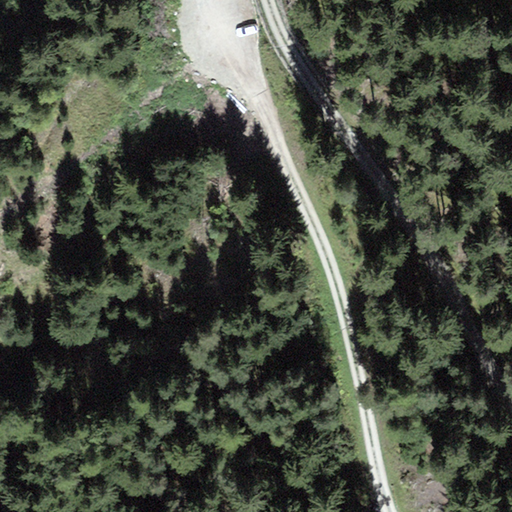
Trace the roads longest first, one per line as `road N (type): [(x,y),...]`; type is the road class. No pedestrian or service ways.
road 1 (unclassified): [(390,511),(337,284),(265,109),(204,0)]
road 2 (unclassified): [(270,0),(283,39),(430,254),(511,405)]
